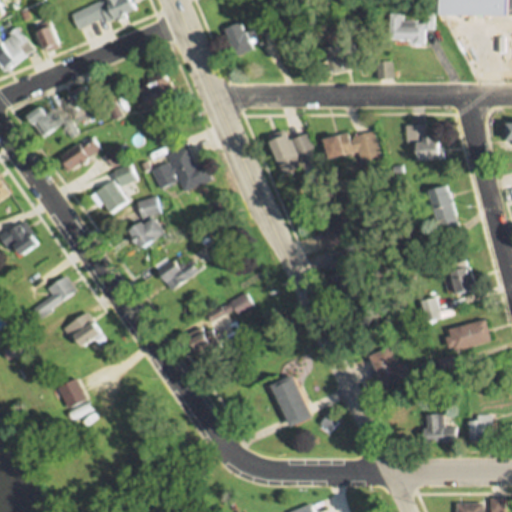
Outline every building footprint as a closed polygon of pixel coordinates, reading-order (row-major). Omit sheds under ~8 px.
[(0,0),(0,14),(8,11),(3,0),(0,0)] [(135,0),(111,0),(103,4),(102,2),(73,15),(80,30),(108,17),(110,22),(118,18),(119,20),(140,10),(135,0)] [(511,0),(446,0),(447,14),(511,14),(511,0)] [(408,12),(408,20),(420,20),(420,22),(425,22),(425,12),(437,13),(436,29),(429,29),(429,43),(417,43),(417,39),(398,39),(398,12),(408,12)] [(254,18),(261,35),(269,32),(262,15),(254,18)] [(40,26),(51,51),(67,44),(56,19),(40,26)] [(226,29),(230,39),(229,39),(236,57),(255,48),(253,44),(261,41),(255,28),(248,31),(244,21),(226,29)] [(18,24),(9,30),(13,35),(8,39),(4,34),(0,37),(0,59),(2,62),(5,60),(12,68),(38,49),(18,24)] [(326,49),(331,75),(358,70),(357,66),(360,65),(355,43),(326,49)] [(378,62),(380,79),(394,77),(393,60),(378,62)] [(167,72),(149,80),(151,83),(141,87),(146,99),(139,103),(142,110),(177,94),(167,72)] [(71,93),(76,103),(74,104),(82,121),(98,114),(95,107),(100,106),(91,84),(71,93)] [(109,105),(117,121),(127,116),(118,100),(109,105)] [(31,116),(45,136),(68,120),(62,111),(53,117),(45,106),(31,116)] [(66,123),(74,137),(84,131),(76,117),(66,123)] [(409,125),(410,142),(419,141),(420,162),(445,161),(444,139),(438,139),(438,135),(427,136),(426,125),(409,125)] [(273,137),(287,175),(318,163),(313,150),(315,149),(310,134),(292,141),(288,131),(273,137)] [(350,134),(327,139),(332,158),(356,152),(360,168),(381,162),(374,132),(351,138),(350,134)] [(66,156),(76,170),(105,148),(94,135),(66,156)] [(191,145),(169,154),(173,163),(156,170),(164,188),(182,181),(186,192),(215,179),(208,162),(199,165),(191,145)] [(107,154),(114,168),(130,160),(123,146),(107,154)] [(116,170),(123,187),(139,180),(132,163),(116,170)] [(0,170),(0,201),(16,192),(2,169),(0,170)] [(116,180),(100,192),(115,213),(132,200),(116,180)] [(450,184),(430,190),(447,243),(467,237),(450,184)] [(140,201),(144,219),(163,214),(159,196),(140,201)] [(338,215),(340,221),(325,227),(333,247),(372,232),(361,206),(338,215)] [(162,216),(152,224),(149,221),(138,230),(141,234),(137,238),(148,252),(174,232),(162,216)] [(29,222),(17,230),(15,226),(3,235),(12,249),(18,245),(25,254),(43,242),(29,222)] [(162,271),(168,280),(166,282),(174,292),(204,271),(197,262),(187,270),(178,258),(162,271)] [(453,263),(462,295),(480,290),(471,258),(453,263)] [(341,265),(344,274),(335,277),(340,292),(359,286),(355,275),(368,271),(365,262),(352,266),(350,262),(341,265)] [(71,274),(50,288),(55,295),(37,308),(44,320),(58,311),(56,309),(82,291),(71,274)] [(247,291),(231,300),(232,303),(223,308),(222,305),(207,314),(213,323),(234,311),(237,317),(256,307),(247,291)] [(427,300),(433,323),(447,319),(441,296),(427,300)] [(89,313),(68,328),(77,340),(79,339),(85,347),(104,334),(89,313)] [(455,331),(457,336),(452,338),(455,347),(459,346),(460,351),(496,340),(490,320),(455,331)] [(189,337),(190,340),(187,342),(195,358),(201,355),(203,358),(223,346),(222,343),(227,340),(220,327),(214,330),(211,325),(189,337)] [(26,338),(6,350),(14,362),(33,351),(26,338)] [(374,356),(389,389),(407,381),(393,347),(374,356)] [(441,359),(445,370),(461,366),(458,355),(441,359)] [(275,385),(294,426),(314,417),(295,375),(275,385)] [(83,378),(63,388),(73,409),(94,399),(83,378)] [(329,414),(323,422),(333,429),(339,421),(329,414)] [(479,415),(479,420),(472,421),(473,439),(488,439),(488,435),(496,434),(495,414),(479,415)] [(429,416),(429,429),(426,429),(427,443),(459,441),(459,426),(445,427),(445,415),(429,416)] [(493,497),(493,511),(507,511),(507,497),(493,497)] [(320,511),(316,502),(292,511),(320,511)] [(486,502),(486,511),(462,511),(462,502),(486,502)]
